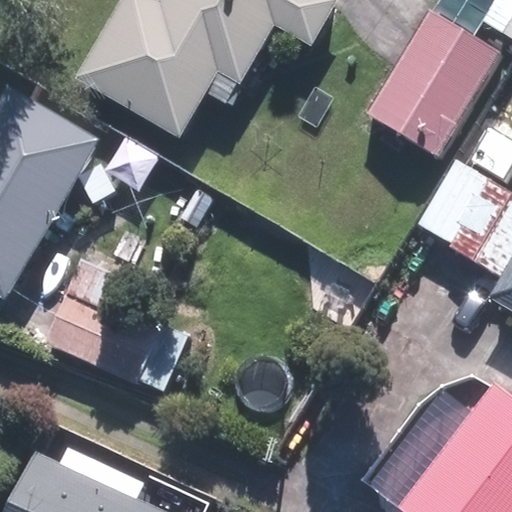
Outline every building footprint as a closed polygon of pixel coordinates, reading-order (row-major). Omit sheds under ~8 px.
[(117,0),(68,87),(176,149),(213,83),(233,95),(268,34),(308,57),(336,8),(322,0),(117,0)] [(498,59),(424,15),(359,125),(434,168),(498,59)] [(0,307),(5,310),(94,149),(1,98),(0,99),(0,307)] [(511,202),(449,167),(412,233),(495,280),(480,308),(511,326),(511,202)] [(155,345),(42,292),(20,339),(133,392),(155,345)] [(511,511),(511,411),(489,394),(396,511),(511,511)] [(62,453),(52,474),(24,461),(1,511),(138,511),(133,510),(143,488),(62,453)]
